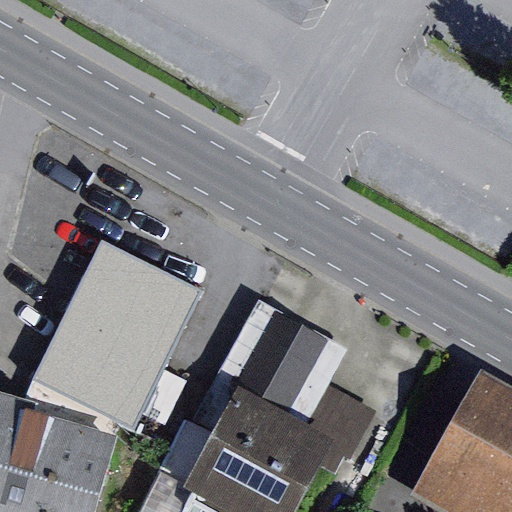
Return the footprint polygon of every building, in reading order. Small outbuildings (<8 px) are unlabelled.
[(210,298),(108,248),(39,388),(126,430),(142,438),(210,298)] [(194,511),(307,511),(308,511),(309,511),(324,511),(348,467),(356,471),(386,415),(337,389),(356,354),(269,307),(204,429),(222,439),(189,499),(198,504),(194,511)] [(511,511),(511,390),(488,377),(418,502),(435,511),(511,511)] [(126,430),(39,388),(31,409),(41,412),(38,424),(117,446),(126,430)] [(31,409),(0,400),(0,511),(103,511),(122,447),(117,446),(38,424),(41,412),(31,409)]
